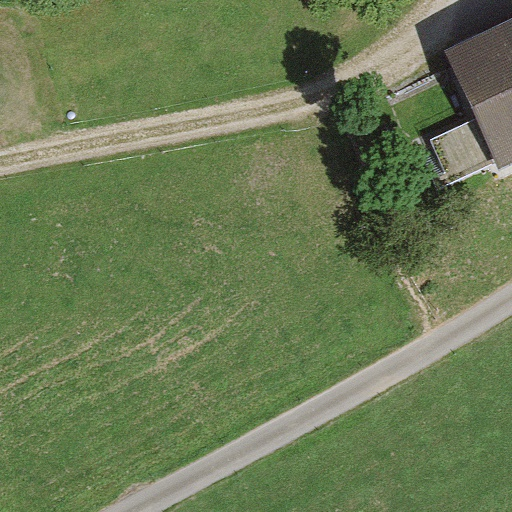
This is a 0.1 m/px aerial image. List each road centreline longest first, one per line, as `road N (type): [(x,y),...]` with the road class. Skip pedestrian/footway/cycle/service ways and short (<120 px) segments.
road 1 (unclassified): [(511,296),(132,511)]
road 2 (track): [(0,166),(327,96)]
road 3 (track): [(480,0),(327,96)]
